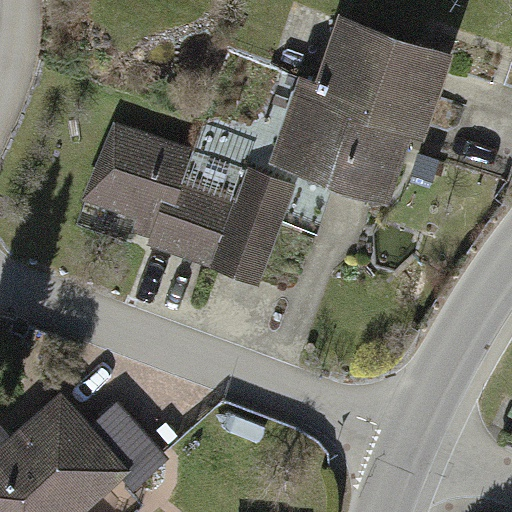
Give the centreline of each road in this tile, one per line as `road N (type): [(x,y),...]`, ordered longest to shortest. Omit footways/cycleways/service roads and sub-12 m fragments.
road 1 (residential): [(0,286),(411,438)]
road 2 (tertiary): [(411,438),(455,347),(511,259)]
